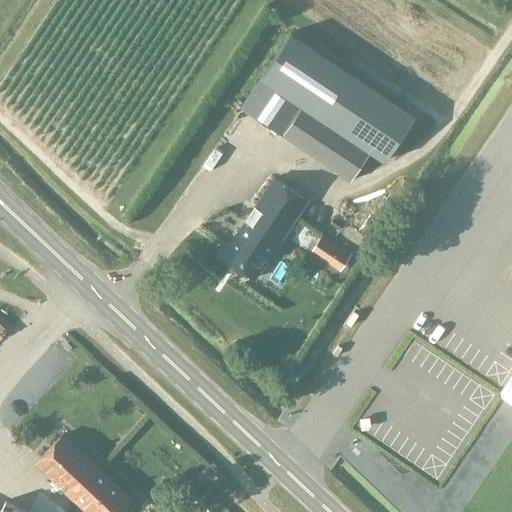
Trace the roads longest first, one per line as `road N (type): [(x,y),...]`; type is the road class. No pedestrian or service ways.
road 1 (secondary): [(326,511),(0,204)]
road 2 (track): [(511,29),(420,151),(370,183),(335,191)]
